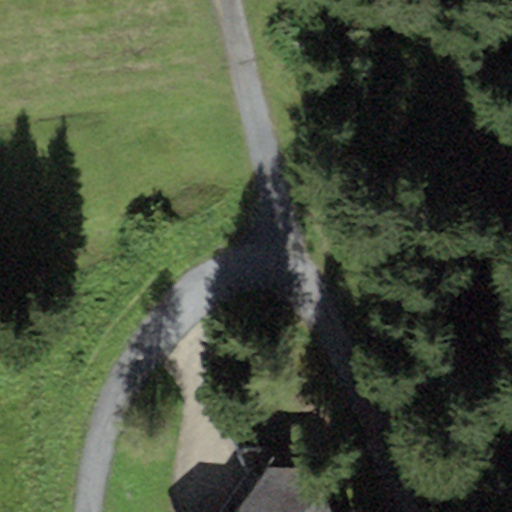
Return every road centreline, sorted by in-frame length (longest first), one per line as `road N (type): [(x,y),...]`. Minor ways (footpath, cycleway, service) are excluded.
road 1 (residential): [(401,511),(283,236)]
road 2 (track): [(283,236),(221,0)]
